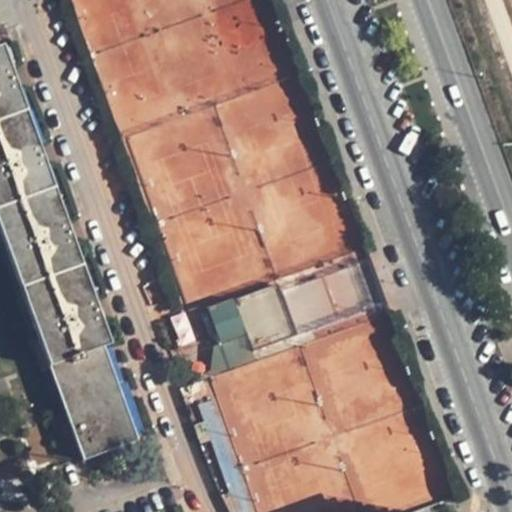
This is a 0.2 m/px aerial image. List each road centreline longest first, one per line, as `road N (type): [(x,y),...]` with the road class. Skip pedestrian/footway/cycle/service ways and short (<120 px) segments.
road 1 (residential): [(511,509),(326,0)]
road 2 (residential): [(213,511),(24,9)]
road 3 (secondary): [(511,225),(429,0)]
